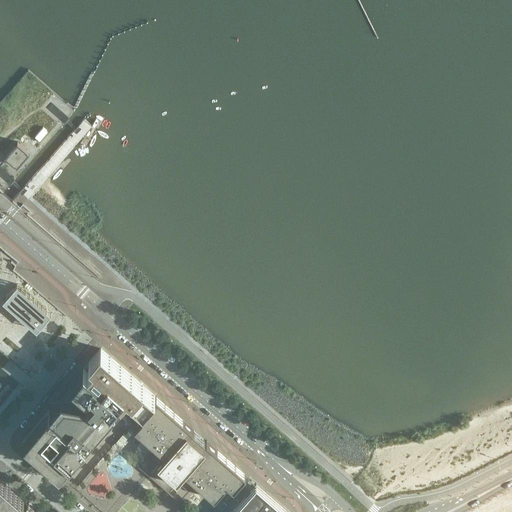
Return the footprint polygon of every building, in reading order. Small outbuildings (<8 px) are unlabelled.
[(4,156),(14,165),(27,150),(17,142),(9,151),(4,156)] [(17,284),(3,300),(36,330),(51,313),(17,284)] [(155,396),(101,348),(100,349),(100,348),(88,362),(93,366),(87,372),(121,402),(126,395),(143,410),(155,396)] [(86,442),(121,402),(87,372),(83,368),(49,410),(51,411),(86,442)] [(194,430),(155,396),(143,410),(147,414),(142,420),(134,429),(155,447),(153,448),(148,454),(148,455),(158,464),(150,474),(149,474),(164,487),(167,490),(168,491),(169,491),(177,481),(188,489),(188,490),(194,484),(195,482),(214,499),(227,485),(233,490),(245,478),(246,476),(206,441),(206,442),(193,431),(194,430)] [(86,442),(51,411),(50,411),(48,414),(47,413),(23,440),(25,442),(59,472),(86,442)] [(0,511),(13,511),(24,500),(0,480),(0,479),(0,511)] [(280,511),(282,510),(256,487),(233,511),(280,511)]
